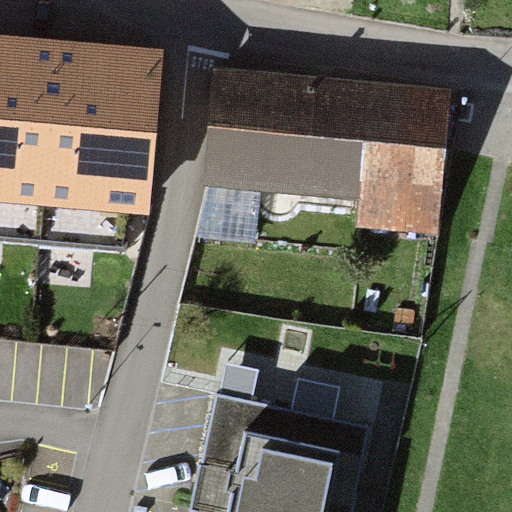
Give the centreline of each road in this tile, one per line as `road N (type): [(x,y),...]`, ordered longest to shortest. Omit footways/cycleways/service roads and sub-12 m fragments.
road 1 (residential): [(106,511),(154,337),(211,6)]
road 2 (residential): [(211,6),(511,60)]
road 3 (unknown): [(139,391),(0,395)]
